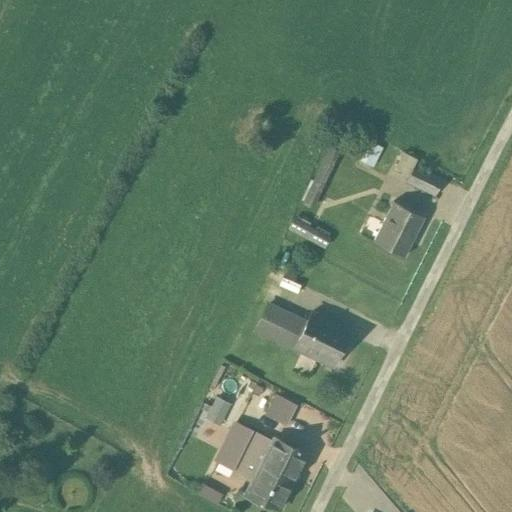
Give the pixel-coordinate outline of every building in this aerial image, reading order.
[(381,147),(365,138),(356,156),(371,164),(381,147)] [(323,154),(298,204),(305,207),(331,158),(323,154)] [(443,180),(414,165),(406,182),(434,196),(443,180)] [(424,217),(394,201),(374,241),(404,256),(424,217)] [(329,233),(293,213),(285,227),(321,247),(329,233)] [(306,323),(267,305),(256,330),(295,347),(294,347),(306,323)] [(349,331),(311,312),(306,323),(294,347),(295,347),(332,365),(349,331)] [(287,400),(276,395),(267,415),(287,425),(297,405),(287,400)] [(229,404),(217,398),(210,412),(222,418),(229,404)] [(222,418),(210,412),(207,418),(219,424),(222,418)] [(232,431),(248,439),(252,432),(236,424),(232,431)] [(248,439),(232,431),(218,460),(217,460),(217,461),(254,479),(263,462),(256,459),(266,439),(252,432),(248,439)] [(306,454),(274,439),(273,442),(263,462),(254,479),(247,493),(279,509),(306,454)] [(256,459),(263,462),(273,442),(266,439),(256,459)] [(222,494),(206,485),(202,491),(200,495),(217,504),(222,494)]
